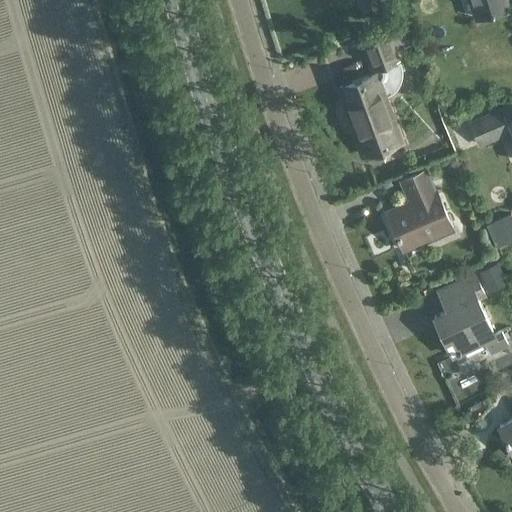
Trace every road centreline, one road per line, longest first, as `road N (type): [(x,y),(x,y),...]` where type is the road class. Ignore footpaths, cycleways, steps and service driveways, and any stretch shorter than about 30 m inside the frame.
road 1 (residential): [(459,511),(305,197),(235,0)]
road 2 (tertiary): [(388,511),(261,249),(174,0)]
